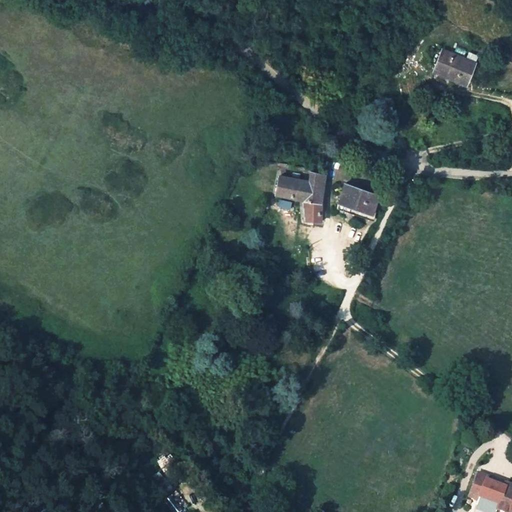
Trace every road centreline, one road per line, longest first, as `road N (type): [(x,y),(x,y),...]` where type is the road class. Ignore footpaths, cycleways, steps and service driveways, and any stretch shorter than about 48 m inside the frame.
road 1 (residential): [(511,174),(393,164),(329,125),(251,55),(117,0)]
road 2 (track): [(407,168),(253,486)]
